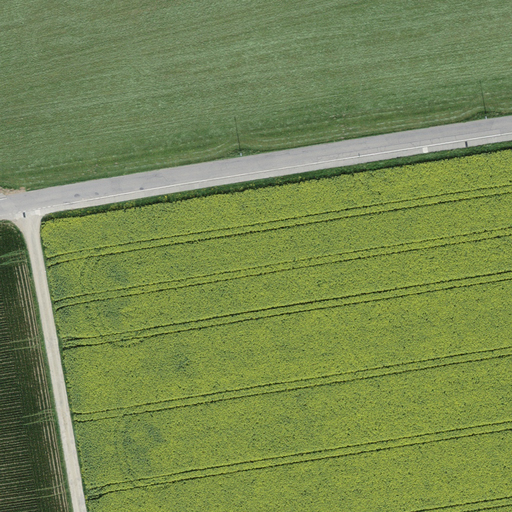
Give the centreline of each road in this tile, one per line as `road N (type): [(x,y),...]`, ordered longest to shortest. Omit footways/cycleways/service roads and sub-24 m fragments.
road 1 (unclassified): [(511,131),(0,209)]
road 2 (track): [(28,204),(75,511)]
